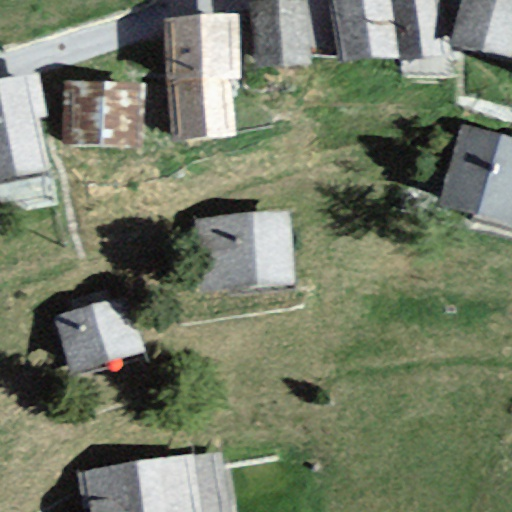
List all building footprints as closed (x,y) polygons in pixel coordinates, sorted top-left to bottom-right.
[(486,12),(457,0),(421,0),(399,55),(458,79),(486,12)] [(396,4),(293,5),(294,69),(396,68),(396,4)] [(511,11),(504,8),(462,92),(511,116),(511,11)] [(272,10),(206,10),(206,69),(272,69),(272,10)] [(194,28),(124,25),(119,146),(189,148),(194,28)] [(102,99),(20,95),(17,157),(99,161),(102,99)] [(511,212),(511,160),(431,126),(393,217),(459,245),(471,216),(505,230),(511,212)] [(237,227),(149,227),(149,297),(237,297),(237,227)] [(75,307),(1,322),(13,383),(87,368),(75,307)] [(203,511),(201,467),(43,477),(44,511),(203,511)]
